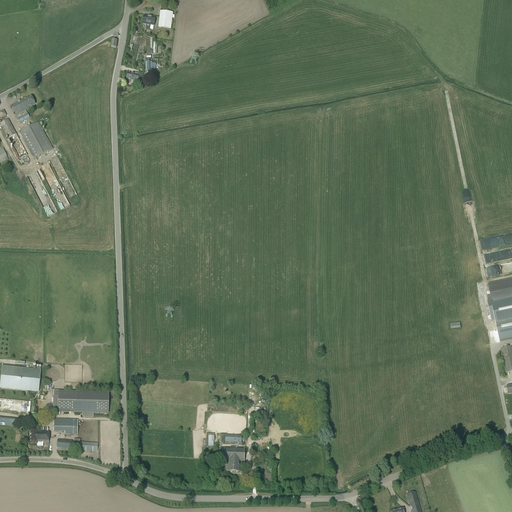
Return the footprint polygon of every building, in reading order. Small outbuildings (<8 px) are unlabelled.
[(160,12),(158,28),(170,30),(172,13),(160,12)] [(144,16),(143,24),(146,25),(154,26),(155,18),(144,16)] [(127,73),(126,80),(133,81),(133,82),(140,84),(142,75),(138,74),(138,75),(127,73)] [(22,100),(10,106),(15,116),(29,109),(28,108),(35,105),(35,104),(35,103),(34,101),(33,101),(32,100),(33,99),(32,97),(31,97),(23,101),(22,100)] [(27,114),(17,119),(19,124),(29,118),(27,114)] [(8,120),(0,124),(7,137),(19,160),(27,155),(8,120)] [(38,122),(19,132),(34,160),(53,149),(38,122)] [(46,217),(56,213),(41,178),(31,182),(46,217)] [(496,238),(480,240),(481,248),(497,247),(496,238)] [(511,264),(487,268),(488,276),(511,271),(511,264)] [(494,302),(511,297),(511,278),(490,283),(494,302)] [(511,314),(495,318),(500,341),(511,338),(511,314)] [(511,347),(501,350),(506,374),(511,372),(511,347)] [(3,366),(1,388),(38,392),(40,370),(3,366)] [(58,392),(57,413),(81,414),(81,418),(92,418),(93,414),(108,414),(108,393),(58,392)] [(0,398),(0,411),(29,414),(31,402),(0,398)] [(209,404),(208,411),(246,413),(246,406),(209,404)] [(0,425),(7,426),(15,427),(16,420),(8,420),(0,418),(0,425)] [(54,420),(53,432),(65,432),(65,435),(78,435),(78,420),(54,420)] [(30,430),(30,445),(37,445),(37,444),(49,444),(49,431),(37,431),(37,430),(30,430)] [(207,433),(207,447),(209,448),(209,446),(216,446),(216,444),(214,444),(215,433),(207,433)] [(57,440),(57,450),(71,451),(71,450),(97,452),(98,444),(72,441),(57,440)] [(219,450),(219,460),(224,460),(224,461),(228,461),(228,466),(226,466),(226,470),(228,470),(228,472),(239,473),(239,462),(244,462),(245,450),(224,449),(224,450),(219,450)] [(420,511),(415,493),(407,495),(411,511),(420,511)]
